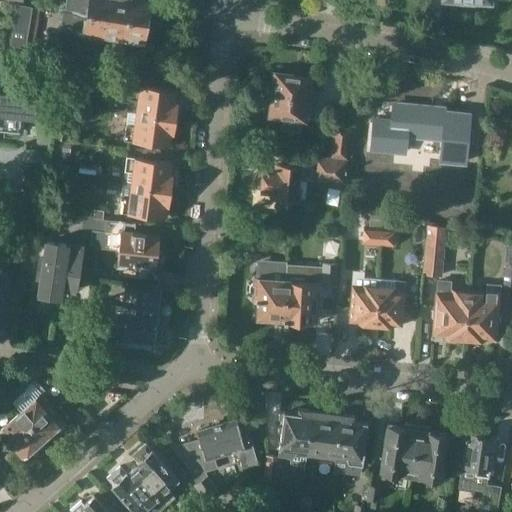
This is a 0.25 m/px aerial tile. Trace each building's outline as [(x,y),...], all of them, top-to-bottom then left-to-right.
[(65,0),(64,6),(61,25),(99,31),(98,34),(142,41),(143,34),(147,35),(149,23),(145,22),(147,14),(150,15),(152,4),(148,3),(148,0),(65,0)] [(18,5),(11,45),(25,47),(25,46),(32,7),(18,5)] [(121,75),(108,73),(107,86),(119,86),(121,75)] [(272,73),(269,91),(274,92),(271,114),(310,119),(314,87),(307,86),(308,78),(272,73)] [(130,99),(129,111),(136,112),(136,114),(175,119),(175,115),(178,113),(179,108),(177,105),(177,102),(175,101),(177,90),(132,84),(130,99)] [(25,92),(0,89),(0,129),(20,132),(22,117),(29,118),(29,117),(37,118),(39,101),(24,99),(25,92)] [(375,120),(373,148),(407,151),(408,136),(408,135),(443,138),(441,159),(465,161),(469,115),(433,112),(433,107),(394,104),(393,121),(375,120)] [(136,112),(129,111),(124,140),(169,146),(171,134),(173,134),(173,131),(176,130),(176,124),(175,121),(175,119),(136,114),(136,112)] [(73,125),(57,123),(55,139),(71,141),(73,125)] [(335,128),(332,156),(345,158),(349,129),(335,128)] [(54,141),(51,172),(69,174),(71,142),(54,141)] [(127,156),(123,184),(170,191),(171,186),(173,185),(174,179),(172,177),(173,174),(170,173),(171,162),(127,156)] [(258,177),(257,184),(261,188),(260,192),(274,193),(274,200),(298,202),(301,180),(323,183),(323,181),(345,183),(346,162),(321,159),(316,158),(295,156),(294,166),(277,164),(276,170),(262,169),(261,174),(258,177)] [(170,191),(123,184),(121,200),(120,212),(164,217),(166,206),(168,206),(168,203),(171,201),(172,196),(170,193),(170,191)] [(52,192),(50,211),(61,212),(64,194),(62,194),(52,192)] [(384,229),(382,228),(380,246),(395,247),(396,229),(393,229),(393,215),(385,214),(384,229)] [(96,217),(86,216),(83,236),(92,237),(93,231),(102,232),(103,219),(96,218),(96,217)] [(288,219),(276,218),(275,231),(287,231),(288,219)] [(429,219),(424,273),(441,274),(446,221),(429,219)] [(362,245),(380,246),(382,228),(363,227),(362,245)] [(160,234),(122,230),(119,262),(157,266),(157,264),(161,261),(161,254),(158,251),(160,234)] [(59,295),(60,286),(75,288),(79,258),(78,257),(80,247),(65,245),(66,244),(48,241),(45,259),(40,259),(38,274),(43,274),(40,293),(42,293),(41,300),(55,303),(56,294),(59,295)] [(337,255),(324,254),(322,282),(335,283),(337,255)] [(286,280),(287,264),(260,263),(259,278),(254,278),(254,282),(250,285),(250,291),(253,295),(253,299),(255,299),(255,301),(258,301),(257,317),(283,319),(286,280)] [(303,282),(286,280),(283,319),(283,321),(288,321),(290,323),(296,323),(299,322),(313,323),(316,281),(315,281),(315,273),(304,272),(303,282)] [(359,323),(374,324),(378,279),(363,277),(363,278),(354,277),(350,318),(359,319),(359,323)] [(378,279),(374,324),(391,326),(391,321),(402,322),(404,290),(395,290),(396,280),(378,279)] [(464,338),(468,292),(449,290),(450,282),(438,281),(437,292),(436,292),(433,334),(445,335),(445,336),(449,336),(450,337),(452,338),(454,338),(457,338),(460,338),(461,338),(464,338)] [(123,306),(113,305),(108,341),(129,344),(133,309),(141,310),(144,287),(126,285),(123,306)] [(468,292),(464,338),(468,338),(469,339),(472,339),(475,340),(478,339),(479,339),(484,339),(496,339),(500,297),(498,297),(499,286),(487,285),(487,293),(468,292)] [(156,320),(160,289),(144,287),(141,310),(133,309),(129,344),(152,347),(152,344),(160,345),(163,321),(156,320)] [(61,371),(60,386),(73,386),(73,371),(61,371)] [(22,411),(19,413),(43,440),(46,437),(49,438),(54,434),(54,430),(65,420),(34,384),(13,402),(22,411)] [(305,457),(311,410),(298,408),(298,413),(281,411),(280,420),(282,421),(280,441),(279,441),(279,444),(280,444),(278,454),(292,455),(291,462),(306,464),(307,457),(305,457)] [(305,457),(307,457),(333,461),(339,414),(311,410),(305,457)] [(42,441),(43,440),(19,413),(0,429),(0,434),(21,459),(32,449),(37,450),(42,445),(42,441)] [(339,414),(333,461),(338,461),(336,471),(361,474),(366,432),(369,432),(370,423),(353,420),(354,416),(339,414)] [(198,430),(200,438),(171,446),(185,464),(186,464),(196,483),(194,485),(205,502),(218,491),(205,471),(217,467),(214,457),(238,450),(242,467),(257,463),(244,417),(235,420),(235,419),(198,430)] [(409,485),(411,476),(418,426),(406,424),(404,427),(387,425),(386,433),(384,437),(386,437),(381,472),(397,474),(395,483),(409,485)] [(418,426),(411,476),(440,480),(445,446),(446,446),(445,441),(447,434),(431,432),(430,427),(418,426)] [(487,476),(489,477),(493,449),(496,449),(498,438),(485,436),(485,434),(469,431),(468,437),(466,436),(465,440),(467,440),(466,449),(465,449),(459,486),(484,490),(480,511),(486,511),(496,511),(501,487),(485,484),(487,476)] [(166,487),(177,478),(151,449),(151,450),(145,443),(132,455),(138,461),(137,462),(138,463),(131,469),(164,506),(175,497),(166,487)] [(266,455),(263,481),(274,483),(278,457),(266,455)] [(157,511),(164,506),(131,469),(127,473),(126,472),(125,472),(120,466),(106,478),(112,484),(111,485),(135,511),(138,511),(148,504),(154,511),(157,511)] [(243,490),(238,484),(232,490),(237,496),(243,490)] [(380,488),(369,486),(367,499),(378,500),(380,488)] [(81,500),(69,510),(70,511),(108,511),(93,495),(83,503),(81,500)] [(303,496),(302,511),(312,511),(313,497),(303,496)] [(437,510),(447,511),(450,498),(439,496),(437,510)]
